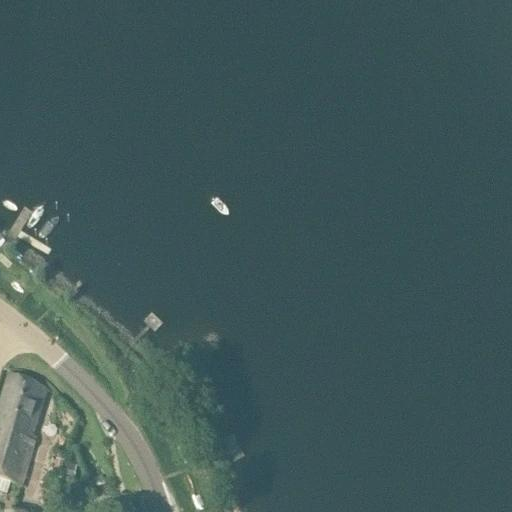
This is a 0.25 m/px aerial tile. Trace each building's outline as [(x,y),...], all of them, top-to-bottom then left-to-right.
[(10,375),(0,408),(0,482),(21,489),(36,440),(32,438),(47,391),(10,375)] [(56,461),(54,473),(62,474),(64,462),(56,461)] [(67,465),(65,477),(74,479),(77,467),(67,465)] [(102,477),(93,480),(96,489),(105,486),(102,477)] [(143,511),(140,502),(126,506),(124,499),(105,504),(107,511),(143,511)]
